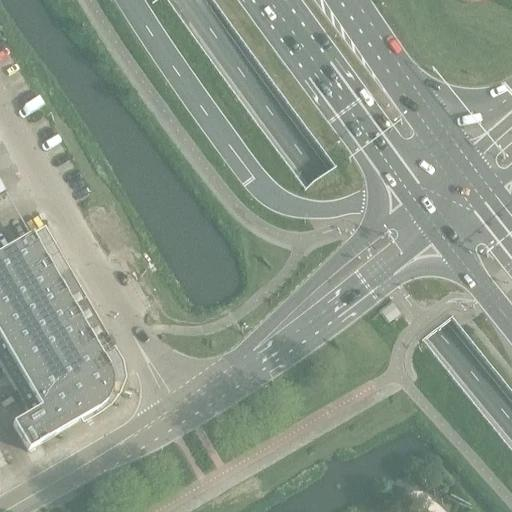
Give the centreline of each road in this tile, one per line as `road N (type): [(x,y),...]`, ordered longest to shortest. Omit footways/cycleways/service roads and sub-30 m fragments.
road 1 (unclassified): [(174,405),(0,104)]
road 2 (unclassified): [(174,405),(259,364),(438,232)]
road 3 (unclassified): [(416,202),(174,405)]
road 4 (primary): [(266,0),(416,202)]
road 5 (unclassified): [(0,509),(174,405)]
road 6 (primary): [(454,162),(339,0)]
